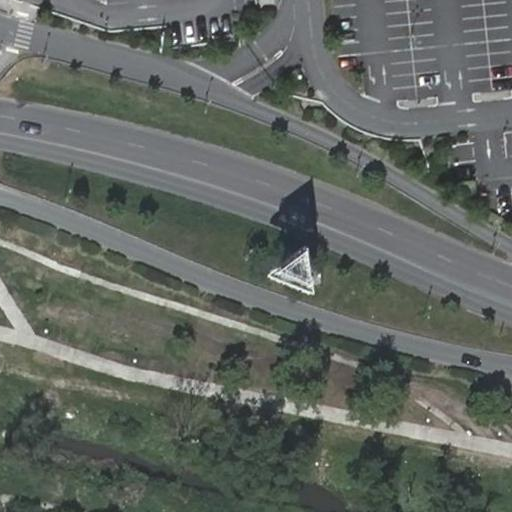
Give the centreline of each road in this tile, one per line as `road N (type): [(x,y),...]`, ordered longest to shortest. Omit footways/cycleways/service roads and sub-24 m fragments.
road 1 (tertiary): [(511,247),(371,162),(219,90),(0,25)]
road 2 (tertiary): [(511,295),(262,192),(155,157),(0,122)]
road 3 (tertiary): [(0,194),(318,319),(511,367)]
